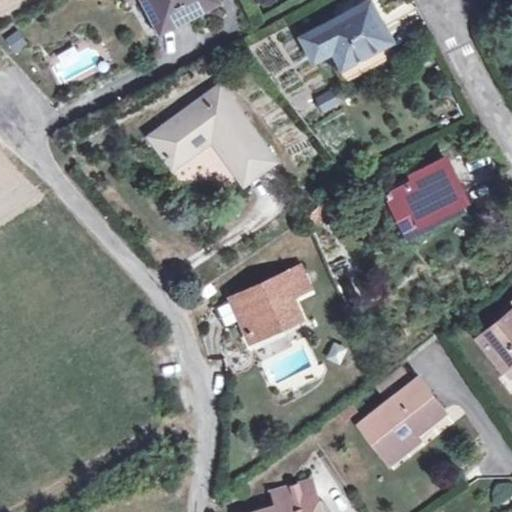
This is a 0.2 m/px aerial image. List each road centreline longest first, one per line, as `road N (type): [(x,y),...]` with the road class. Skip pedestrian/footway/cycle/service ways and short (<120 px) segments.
road 1 (residential): [(0,116),(179,324),(195,359),(204,414),(199,511)]
road 2 (track): [(204,414),(98,461),(11,511)]
road 3 (residential): [(511,136),(440,0)]
